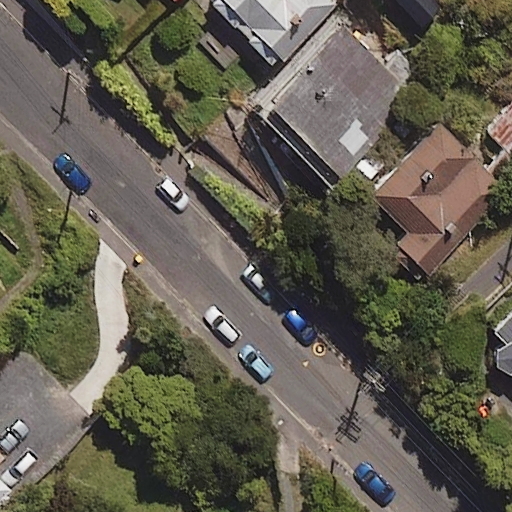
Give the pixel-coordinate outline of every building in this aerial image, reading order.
[(337,0),(212,0),(275,64),(339,1),(337,0)] [(342,23),(270,93),(340,165),(412,95),(342,23)] [(511,104),(486,130),(503,147),(486,164),(503,182),(511,173),(511,104)] [(508,191),(436,118),(364,188),(400,225),(385,239),(421,276),(508,191)] [(511,298),(479,331),(511,364),(511,298)]
